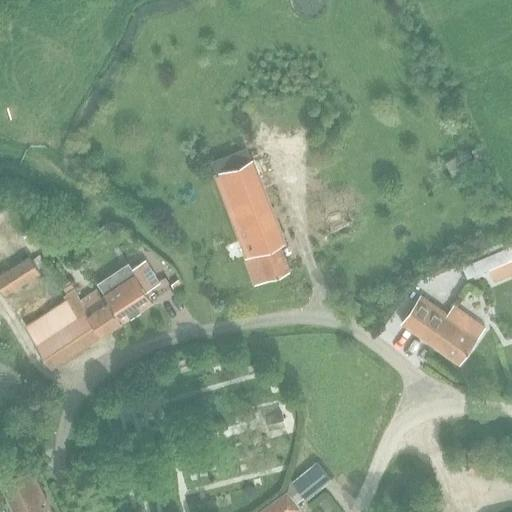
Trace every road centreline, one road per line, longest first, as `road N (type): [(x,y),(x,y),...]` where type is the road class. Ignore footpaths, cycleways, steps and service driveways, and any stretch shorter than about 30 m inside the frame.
road 1 (tertiary): [(80,511),(61,480),(61,428),(72,401),(103,369),(164,339),(290,318),(330,320),(425,383)]
road 2 (tertiary): [(360,511),(383,451),(425,383)]
